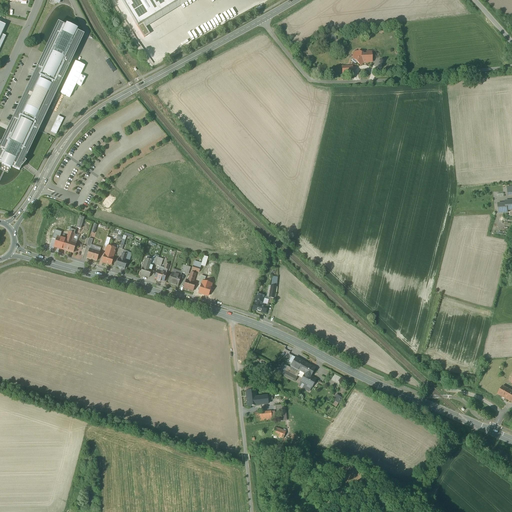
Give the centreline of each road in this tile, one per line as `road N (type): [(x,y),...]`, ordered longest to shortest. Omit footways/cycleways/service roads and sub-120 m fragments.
road 1 (secondary): [(12,250),(244,318),(511,441)]
road 2 (secondary): [(260,20),(83,121),(9,227)]
road 3 (unclassified): [(260,20),(316,80),(511,66)]
